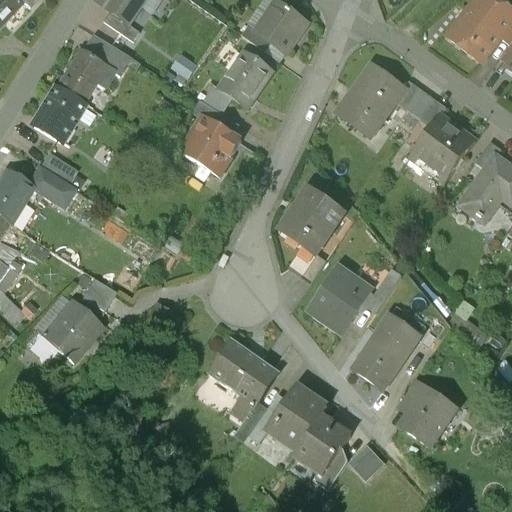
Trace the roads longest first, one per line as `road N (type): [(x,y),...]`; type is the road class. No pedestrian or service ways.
road 1 (residential): [(234,268),(352,15)]
road 2 (residential): [(352,15),(511,123)]
road 3 (residential): [(0,129),(77,0)]
